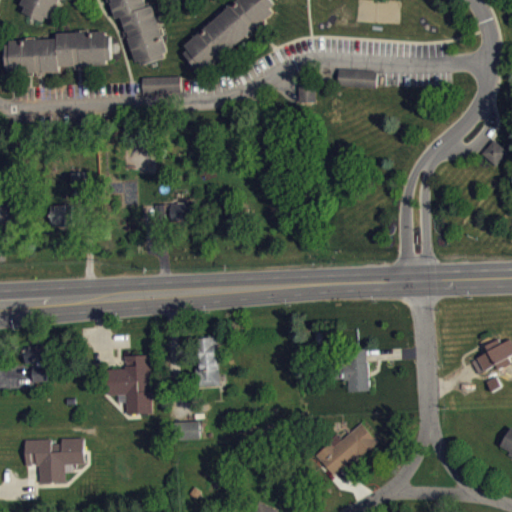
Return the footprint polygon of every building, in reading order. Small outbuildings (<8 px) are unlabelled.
[(24,11),(44,21),(47,16),(52,18),(60,0),(23,0),(22,3),(27,6),(24,11)] [(146,0),(148,5),(153,4),(158,21),(160,20),(165,33),(163,34),(168,49),(165,51),(166,55),(142,64),(141,60),(137,61),(128,36),(130,36),(129,30),(127,31),(122,16),(117,18),(110,2),(113,1),(112,0),(146,0)] [(185,52),(200,69),(203,66),(206,69),(257,25),(274,10),(271,7),(275,3),(272,0),(236,0),(186,45),(189,48),(185,52)] [(6,44),(8,69),(11,69),(11,73),(33,73),(37,70),(38,75),(42,74),(45,74),(45,71),(61,70),(61,65),(75,65),(75,69),(79,68),(83,68),(82,64),(85,64),(85,66),(93,66),(93,64),(107,63),(107,60),(112,59),(111,34),(108,34),(108,31),(58,32),(58,38),(11,39),(11,44),(6,44)] [(375,86),(376,71),(339,68),(338,83),(375,86)] [(143,76),(143,93),(181,91),(181,75),(143,76)] [(299,82),(300,100),(315,99),(314,81),(299,82)] [(482,152),(494,138),(509,151),(496,164),(482,152)] [(498,173),(511,159),(496,146),(484,160),(498,173)] [(52,204),(53,226),(92,224),(92,201),(88,201),(87,189),(86,171),(70,171),(72,203),(52,204)] [(156,203),(158,220),(202,220),(202,201),(156,203)] [(0,202),(0,223),(16,223),(14,202),(0,202)] [(202,337),(211,336),(213,346),(216,346),(220,383),(197,384),(196,367),(199,367),(199,369),(202,369),(200,350),(203,350),(202,337)] [(472,359),(489,349),(486,345),(499,337),(502,342),(511,337),(511,338),(511,354),(510,355),(511,358),(511,360),(499,368),(497,363),(492,366),(502,385),(492,391),(480,372),(472,359)] [(34,380),(32,362),(27,362),(26,353),(29,352),(29,345),(53,343),(53,358),(35,358),(35,361),(38,361),(38,366),(49,366),(49,368),(54,367),(55,376),(49,376),(48,380),(34,380)] [(366,348),(366,358),(368,361),(369,389),(349,390),(348,379),(344,379),(344,377),(333,378),(332,349),(366,348)] [(152,411),(128,412),(126,393),(109,393),(108,367),(125,367),(125,365),(127,365),(127,361),(125,361),(125,354),(151,353),(152,379),(147,380),(148,389),(151,389),(152,411)] [(200,420),(201,436),(174,438),(172,420),(200,420)] [(177,447),(203,446),(202,428),(176,428),(177,447)] [(380,448),(365,430),(334,454),(331,450),(319,461),(336,483),(380,448)] [(511,464),(511,433),(503,453),(511,457),(509,463),(511,464)] [(27,446),(28,472),(41,471),(42,490),(68,489),(67,470),(87,470),(86,444),(63,445),(63,450),(54,450),(54,446),(27,446)]
